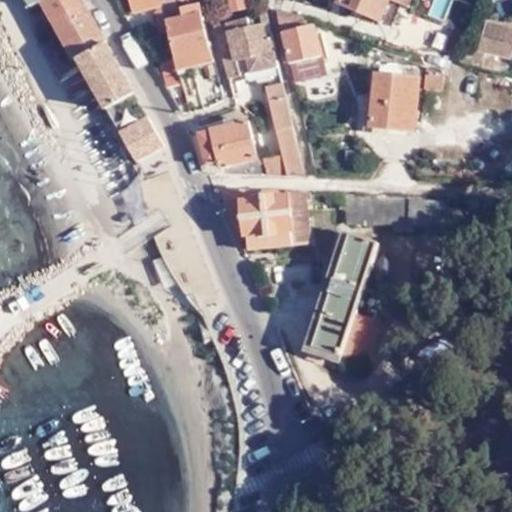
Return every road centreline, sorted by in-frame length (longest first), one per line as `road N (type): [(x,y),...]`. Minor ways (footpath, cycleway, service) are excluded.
road 1 (residential): [(97,0),(188,172),(278,384)]
road 2 (residential): [(270,0),(311,188)]
road 3 (residential): [(278,384),(260,511)]
